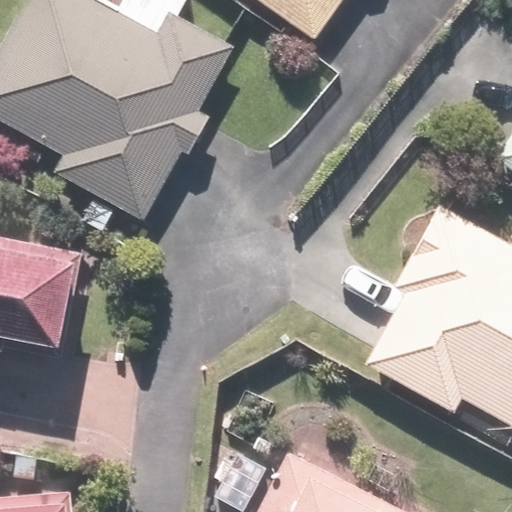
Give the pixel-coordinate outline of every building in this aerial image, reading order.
[(173,20),(183,0),(118,0),(114,9),(96,0),(18,0),(0,36),(0,124),(63,157),(55,173),(148,220),(180,157),(190,162),(210,123),(197,117),(231,50),(173,20)] [(251,0),(315,46),(348,0),(251,0)] [(511,132),(491,162),(511,176),(511,132)] [(511,248),(436,206),(392,285),(406,293),(364,368),(449,416),(459,398),(511,427),(511,248)] [(80,255),(0,238),(0,344),(60,356),(80,255)] [(406,511),(276,450),(246,511),(406,511)] [(0,511),(66,511),(67,495),(0,494),(0,511)]
